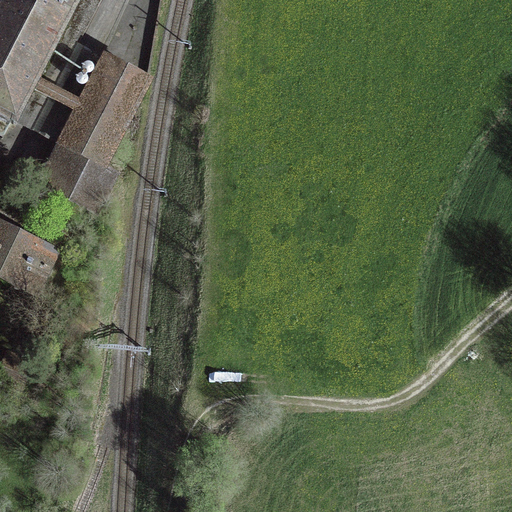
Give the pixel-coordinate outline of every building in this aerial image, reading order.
[(80,0),(8,0),(4,8),(0,5),(0,116),(16,125),(80,0)] [(107,61),(62,150),(102,169),(148,82),(107,61)] [(116,176),(102,169),(62,150),(43,187),(96,214),(116,176)] [(0,276),(32,292),(51,252),(17,236),(21,224),(0,212),(0,276)] [(0,374),(0,381),(21,389),(31,363),(7,355),(0,374)]
